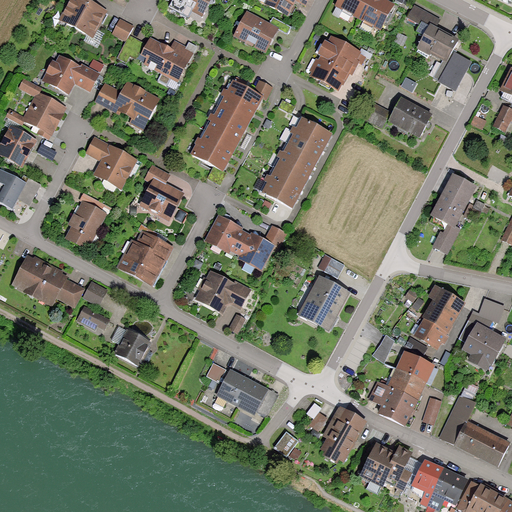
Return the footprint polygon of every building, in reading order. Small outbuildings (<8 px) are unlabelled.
[(104,37),(117,10),(100,2),(101,0),(80,0),(70,20),(104,37)] [(170,0),(169,2),(202,20),(213,0),(170,0)] [(302,0),(260,0),(260,1),(293,18),(302,0)] [(356,18),(365,0),(338,0),(335,6),(356,18)] [(385,0),(365,0),(356,18),(383,32),(396,6),(385,0)] [(405,18),(424,27),(416,44),(448,60),(460,34),(432,20),(434,16),(411,5),(405,18)] [(269,24),(244,11),(231,37),(266,55),(278,32),(286,36),(291,27),(272,17),(269,24)] [(131,28),(119,21),(110,35),(122,42),(131,28)] [(331,34),(307,77),(344,97),(367,54),(331,34)] [(165,41),(150,70),(189,89),(204,60),(165,41)] [(57,53),(42,83),(67,96),(72,85),(90,94),(100,74),(57,53)] [(452,54),(436,84),(455,94),(471,64),(452,54)] [(103,74),(106,66),(94,62),(91,69),(103,74)] [(511,98),(511,77),(503,94),(511,98)] [(232,81),(225,93),(255,109),(262,97),(232,81)] [(21,82),(4,116),(51,139),(68,104),(21,82)] [(106,83),(96,104),(146,128),(160,99),(126,82),(122,91),(106,83)] [(225,93),(220,103),(250,120),(255,109),(225,93)] [(430,118),(399,102),(388,123),(419,139),(430,118)] [(220,103),(214,115),(244,131),(250,120),(220,103)] [(366,122),(382,129),(391,110),(376,103),(366,122)] [(511,110),(503,106),(492,129),(505,135),(511,121),(511,110)] [(302,110),(295,123),(329,141),(336,128),(302,110)] [(214,115),(206,128),(237,145),(244,131),(214,115)] [(474,125),(485,129),(487,123),(477,119),(474,125)] [(295,123),(288,136),(322,154),(329,141),(295,123)] [(10,126),(0,143),(0,156),(23,169),(38,142),(10,126)] [(206,128),(198,142),(229,159),(237,145),(206,128)] [(288,136),(281,149),(314,167),(322,154),(288,136)] [(101,162),(93,179),(121,193),(138,160),(91,138),(83,153),(101,162)] [(198,142),(191,156),(222,173),(229,159),(198,142)] [(281,149),(273,162),(307,180),(314,167),(281,149)] [(273,162),(266,175),(300,194),(307,180),(273,162)] [(152,179),(138,207),(171,222),(185,192),(167,184),(172,175),(151,165),(146,176),(152,179)] [(0,191),(0,205),(11,212),(27,183),(0,168),(0,184),(3,187),(0,191)] [(457,173),(433,220),(445,226),(457,232),(481,186),(457,173)] [(266,175),(259,188),(293,207),(300,194),(266,175)] [(31,182),(22,203),(32,208),(41,186),(31,182)] [(511,184),(503,199),(511,204),(511,184)] [(84,194),(62,238),(92,253),(114,209),(84,194)] [(234,255),(246,233),(242,231),(243,229),(219,216),(205,243),(230,256),(231,253),(234,255)] [(511,218),(499,241),(511,249),(511,248),(511,218)] [(237,261),(263,274),(285,233),(270,225),(261,241),(246,233),(234,255),(239,258),(237,261)] [(434,248),(448,256),(460,233),(457,232),(445,226),(434,248)] [(173,247),(139,230),(118,269),(152,287),(173,247)] [(89,286),(24,254),(11,281),(57,304),(59,298),(79,308),(89,286)] [(336,254),(305,315),(340,333),(364,287),(347,279),(355,264),(336,254)] [(251,290),(212,270),(195,302),(221,315),(224,308),(238,315),(251,290)] [(85,301),(102,308),(110,291),(92,283),(85,301)] [(466,305),(438,289),(425,311),(453,327),(466,305)] [(482,300),(475,316),(494,324),(501,309),(482,300)] [(82,308),(74,324),(98,337),(106,321),(82,308)] [(453,327),(425,311),(411,337),(438,353),(453,327)] [(236,317),(232,333),(242,335),(246,319),(236,317)] [(506,341),(469,320),(457,339),(464,343),(460,350),(470,356),(468,361),(488,373),(506,341)] [(135,369),(148,344),(124,332),(111,357),(135,369)] [(384,364),(397,343),(387,336),(374,358),(384,364)] [(393,371),(426,386),(435,367),(402,351),(393,371)] [(273,384),(231,360),(215,389),(257,412),(273,384)] [(386,388),(418,404),(426,386),(393,371),(386,388)] [(386,388),(376,384),(367,401),(379,407),(375,415),(404,430),(418,404),(386,388)] [(463,389),(438,438),(498,468),(504,456),(510,445),(464,422),(477,396),(463,389)] [(440,403),(428,400),(422,422),(434,425),(440,403)] [(308,416),(315,421),(311,428),(320,434),(331,418),(315,407),(308,416)] [(365,423),(340,410),(318,452),(343,465),(365,423)] [(287,434),(275,451),(288,460),(300,443),(287,434)] [(394,453),(376,445),(360,478),(393,494),(413,453),(397,445),(394,453)] [(288,460),(298,468),(308,455),(298,447),(288,460)] [(445,469),(425,459),(411,488),(423,494),(418,505),(426,508),(432,495),(445,469)] [(457,508),(470,481),(445,469),(432,495),(457,508)] [(500,511),(508,501),(470,481),(457,508),(464,511),(463,511),(500,511)] [(511,511),(511,503),(508,501),(500,511),(511,511)]
